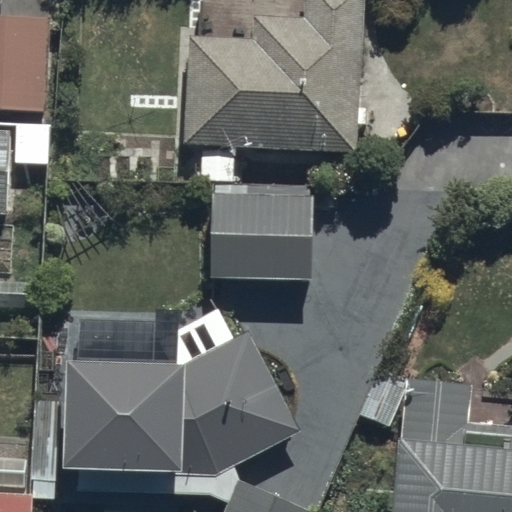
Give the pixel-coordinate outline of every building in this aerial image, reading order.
[(365,9),(365,0),(306,0),(306,22),(257,20),(256,41),(190,38),(186,148),(205,149),(204,185),(234,187),(235,152),(359,157),(365,9)] [(49,13),(0,11),(0,106),(45,108),(49,13)] [(49,128),(0,126),(0,212),(5,213),(7,158),(48,160),(49,128)] [(311,277),(312,191),(211,190),(210,276),(311,277)] [(316,511),(317,510),(241,477),(233,465),(302,429),(250,328),(237,334),(221,303),(156,337),(166,357),(65,354),(62,401),(35,399),(31,458),(32,496),(53,497),(55,461),(75,462),(73,489),(203,491),(230,503),(225,511),(316,511)] [(511,511),(511,421),(466,417),(468,380),(403,376),(376,367),(360,415),(394,426),(387,511),(511,511)] [(31,511),(32,496),(31,458),(0,455),(0,511),(31,511)]
